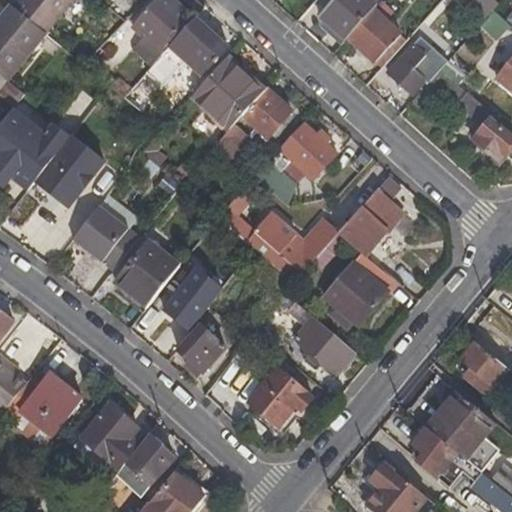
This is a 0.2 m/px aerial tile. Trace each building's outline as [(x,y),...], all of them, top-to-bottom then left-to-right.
[(19,0),(13,7),(47,35),(75,0),(19,0)] [(167,44),(191,17),(172,0),(156,0),(140,19),(167,44)] [(370,0),(335,0),(321,16),(347,40),(350,37),(372,12),(377,6),(370,0)] [(478,0),(494,14),(495,12),(500,6),(494,0),(478,0)] [(511,11),(503,3),(500,6),(495,12),(511,26),(511,11)] [(47,35),(13,7),(10,5),(0,17),(0,73),(6,79),(10,82),(48,36),(47,35)] [(377,61),(400,36),(372,12),(350,37),(377,61)] [(498,40),(511,26),(495,12),(494,14),(482,27),(498,40)] [(203,77),(230,48),(198,19),(144,79),(159,92),(182,66),(196,78),(200,74),(203,77)] [(413,93),(426,79),(431,83),(442,72),(447,65),(433,52),(426,58),(413,47),(390,72),(413,93)] [(511,93),(511,60),(496,80),(511,93)] [(225,61),(192,98),(230,131),(263,94),(225,61)] [(96,100),(106,88),(86,70),(76,82),(96,100)] [(442,72),(431,83),(418,98),(426,105),(441,89),(457,101),(455,105),(478,124),(484,128),(472,141),(501,164),(511,150),(511,134),(491,118),(494,114),(442,72)] [(134,90),(120,78),(112,88),(125,99),(134,90)] [(25,94),(10,82),(6,79),(0,86),(0,93),(15,106),(25,94)] [(293,112),(268,89),(263,94),(230,131),(213,150),(231,165),(262,132),(269,140),(293,112)] [(140,110),(147,101),(134,90),(125,99),(140,110)] [(18,174),(35,187),(37,184),(63,204),(78,186),(84,191),(105,164),(73,138),(72,140),(59,155),(43,142),(11,116),(0,130),(0,159),(2,161),(18,174)] [(329,145),(334,138),(319,125),(315,131),(306,124),(271,162),(297,186),(307,175),(313,182),(339,154),(329,145)] [(478,124),(467,136),(472,141),(484,128),(478,124)] [(59,155),(72,140),(56,127),(43,142),(59,155)] [(160,151),(172,136),(164,129),(143,153),(161,168),(168,159),(160,151)] [(0,183),(6,188),(18,174),(2,161),(0,163),(0,183)] [(392,174),(390,176),(340,233),(364,254),(367,257),(394,226),(392,225),(404,211),(391,200),(404,185),(392,174)] [(78,186),(63,204),(69,209),(84,191),(78,186)] [(34,188),(28,195),(11,217),(48,247),(60,230),(44,216),(54,203),(34,188)] [(235,214),(243,203),(236,198),(220,219),(244,239),(253,229),(235,214)] [(104,265),(130,231),(101,206),(75,240),(104,265)] [(305,241),(273,214),(249,243),(296,283),(313,264),(338,235),(340,233),(324,220),(305,241)] [(249,243),(244,239),(220,219),(211,231),(259,272),(252,281),(279,305),(288,293),(296,283),(249,243)] [(323,272),(347,243),(338,235),(313,264),(323,272)] [(150,244),(118,283),(149,308),(182,268),(150,244)] [(361,328),(398,283),(367,257),(364,254),(326,299),(361,328)] [(194,267),(161,310),(188,330),(221,288),(194,267)] [(0,337),(11,323),(0,313),(0,337)] [(329,367),(341,376),(359,354),(314,316),(294,338),(315,356),(311,361),(323,372),(329,367)] [(202,378),(226,349),(198,326),(177,351),(188,362),(186,365),(202,378)] [(490,397),(511,371),(477,343),(463,360),(473,369),(466,377),(490,397)] [(0,359),(0,415),(2,417),(26,387),(16,379),(5,371),(8,366),(0,359)] [(16,379),(20,374),(8,366),(5,371),(16,379)] [(260,420),(282,439),(313,399),(277,370),(251,402),(265,414),(260,420)] [(21,414),(46,381),(35,373),(26,387),(2,417),(45,450),(53,439),(21,414)] [(82,402),(50,376),(46,381),(21,414),(53,439),(82,402)] [(495,429),(454,396),(428,426),(469,460),(487,438),(495,429)] [(106,473),(113,466),(122,473),(141,447),(133,439),(140,430),(110,405),(76,448),(106,473)] [(419,461),(440,479),(443,475),(459,456),(426,430),(413,445),(424,455),(419,461)] [(122,473),(118,478),(151,504),(176,472),(170,466),(178,458),(151,434),(141,447),(122,473)] [(502,450),(487,438),(469,460),(484,472),(502,450)] [(469,465),(459,456),(443,475),(453,484),(463,473),(469,465)] [(416,511),(428,498),(386,463),(371,481),(381,490),(367,508),(372,511),(416,511)] [(476,484),(482,475),(469,465),(463,473),(476,484)] [(511,468),(507,465),(495,478),(511,491),(511,468)] [(192,511),(206,495),(176,472),(151,504),(145,511),(192,511)] [(426,511),(433,503),(428,498),(416,511),(426,511)]
